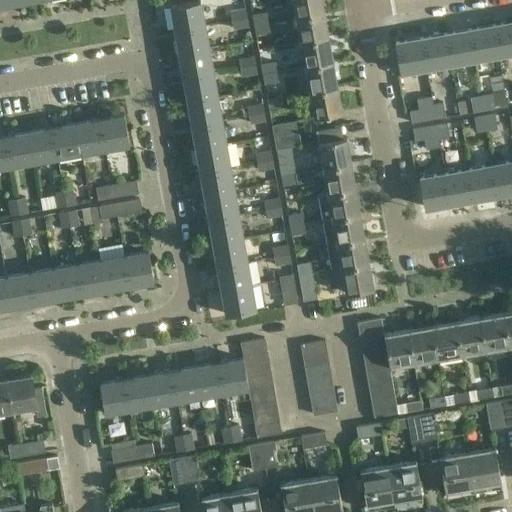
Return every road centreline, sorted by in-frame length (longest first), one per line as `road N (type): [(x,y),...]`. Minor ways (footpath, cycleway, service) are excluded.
road 1 (residential): [(0,83),(141,61),(185,312),(57,335)]
road 2 (residential): [(511,231),(422,244),(396,236),(357,13)]
road 3 (residential): [(83,511),(57,335)]
